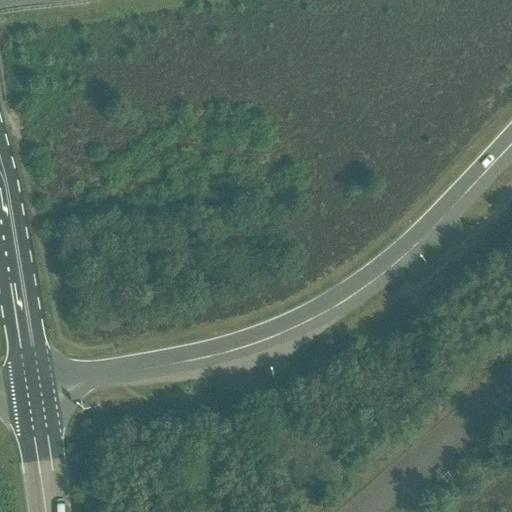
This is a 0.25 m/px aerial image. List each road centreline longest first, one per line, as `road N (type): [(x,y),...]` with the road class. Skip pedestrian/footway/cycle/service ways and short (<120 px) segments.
road 1 (motorway): [(31,380),(211,348),(312,312),(421,230),(511,133)]
road 2 (secondary): [(31,380),(0,181)]
